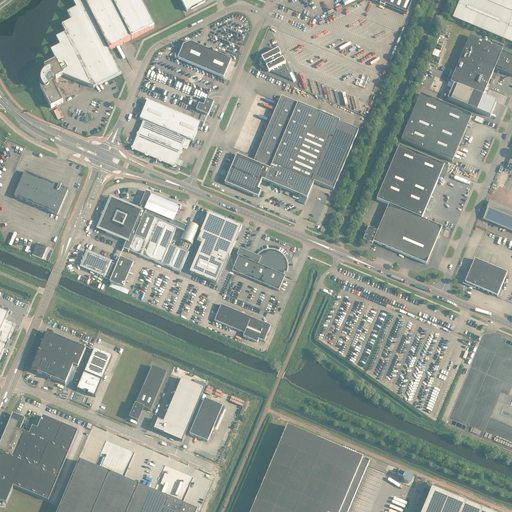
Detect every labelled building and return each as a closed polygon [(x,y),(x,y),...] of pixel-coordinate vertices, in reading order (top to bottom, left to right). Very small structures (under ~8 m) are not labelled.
[(181,14),(174,0),(72,0),(76,8),(67,12),(71,20),(62,25),(65,33),(56,37),(60,45),(51,50),(56,60),(44,66),(47,71),(43,73),(42,75),(41,81),(42,85),(40,86),(51,108),(63,102),(54,84),(57,82),(58,81),(56,80),(56,78),(63,75),(66,76),(93,87),(121,73),(110,50),(181,14)] [(180,0),(186,11),(205,2),(205,1),(204,0),(180,0)] [(412,0),(375,0),(381,2),(380,3),(387,6),(387,5),(406,13),(412,0)] [(511,0),(460,0),(453,18),(511,42),(511,0)] [(502,50),(470,37),(451,82),(454,83),(454,84),(447,99),(477,111),(483,96),(494,69),(511,76),(511,75),(511,71),(511,56),(501,52),(502,50)] [(184,44),(178,58),(224,78),(231,59),(213,51),(212,48),(208,49),(190,42),(184,44)] [(262,59),(259,67),(268,70),(269,72),(270,71),(292,81),(284,64),(286,63),(283,58),(281,59),(279,55),(281,54),(278,49),(261,58),(262,59)] [(401,140),(452,161),(471,116),(420,95),(401,140)] [(258,189),(262,179),(265,181),(300,196),(307,198),(340,121),(281,96),(254,162),(237,155),(225,183),(258,197),(261,190),(258,189)] [(208,115),(214,101),(209,99),(207,98),(204,105),(199,103),(196,110),(203,113),(208,115)] [(204,124),(148,100),(140,119),(145,121),(144,121),(144,122),(139,133),(140,134),(139,136),(138,136),(134,147),(134,149),(145,153),(146,153),(148,154),(148,155),(159,159),(160,159),(162,159),(162,161),(173,165),(175,164),(179,154),(179,152),(180,151),(181,150),(183,146),(184,147),(185,147),(186,147),(186,146),(187,146),(189,140),(193,141),(198,129),(202,130),(204,124)] [(59,108),(54,111),(58,119),(63,116),(59,108)] [(370,242),(372,243),(373,242),(426,264),(442,227),(422,219),(444,165),(399,146),(377,199),(389,204),(379,228),(375,227),(371,229),(368,228),(366,232),(364,233),(365,235),(363,239),(366,241),(367,243),(370,242)] [(15,196),(57,214),(68,190),(61,187),(62,185),(61,183),(59,184),(58,186),(25,172),(15,196)] [(186,226),(180,223),(179,223),(179,221),(175,220),(174,219),(176,214),(177,215),(177,214),(177,213),(178,211),(177,211),(179,207),(152,195),(151,197),(149,196),(151,193),(146,191),(140,206),(141,207),(140,209),(139,212),(113,201),(109,212),(107,211),(107,210),(106,212),(105,215),(104,217),(105,216),(107,217),(102,228),(107,230),(106,232),(121,239),(122,236),(127,238),(122,248),(123,249),(124,249),(129,251),(128,252),(129,251),(161,264),(180,272),(189,252),(170,244),(176,228),(178,229),(184,231),(180,240),(181,240),(179,247),(188,251),(191,244),(192,245),(198,231),(199,227),(187,222),(186,226)] [(300,196),(298,201),(304,204),(307,198),(300,196)] [(511,211),(490,202),(483,218),(511,230),(511,211)] [(237,224),(209,212),(203,227),(203,226),(200,232),(201,233),(197,242),(202,244),(190,272),(217,284),(225,264),(228,255),(229,256),(236,240),(238,236),(237,236),(240,230),(242,226),(237,224)] [(32,254),(32,255),(42,259),(47,247),(37,243),(32,254)] [(240,248),(237,256),(238,256),(234,266),(233,267),(234,267),(233,268),(234,268),(233,268),(232,271),(279,291),(285,276),(285,275),(283,275),(285,272),(286,272),(287,270),(287,267),(287,264),(286,261),(285,258),(283,256),(281,254),(279,252),(276,251),(273,250),(270,250),(267,250),(264,251),(262,252),(259,254),(257,256),(256,255),(252,254),(242,249),(240,248)] [(88,253),(82,266),(104,276),(106,273),(112,275),(110,281),(110,282),(123,287),(133,262),(120,257),(117,263),(114,261),(106,258),(95,253),(95,254),(94,256),(88,253)] [(465,283),(497,296),(507,273),(475,259),(465,283)] [(214,320),(244,333),(243,336),(257,342),(259,339),(264,341),(271,326),(220,304),(219,305),(221,305),(214,320)] [(0,310),(0,342),(7,346),(8,344),(8,343),(9,341),(8,341),(6,340),(12,327),(4,324),(4,323),(5,321),(8,314),(0,310)] [(47,336),(34,368),(35,372),(65,384),(73,366),(78,368),(86,349),(51,334),(47,336)] [(84,373),(77,389),(85,393),(86,391),(88,392),(88,394),(95,397),(102,381),(101,380),(102,379),(102,380),(112,356),(94,349),(85,372),(85,373),(84,373)] [(138,421),(143,408),(151,411),(167,372),(152,366),(130,418),(138,421)] [(182,441),(204,388),(193,384),(181,379),(163,422),(158,420),(154,430),(182,441)] [(223,406),(205,398),(189,434),(207,442),(223,406)] [(24,419),(21,418),(21,417),(21,416),(20,416),(19,416),(19,417),(16,416),(16,415),(1,451),(0,450),(0,501),(6,503),(13,486),(48,501),(78,431),(43,416),(37,428),(36,431),(31,429),(29,434),(20,430),(24,419)] [(348,511),(370,461),(364,459),(364,460),(363,459),(363,458),(287,426),(250,511),(348,511)] [(80,461),(58,511),(196,511),(197,511),(182,504),(168,498),(154,492),(123,479),(95,467),(80,461)] [(414,480),(414,478),(413,476),(411,475),(409,475),(408,475),(407,475),(406,476),(405,477),(404,478),(404,479),(404,480),(404,481),(404,482),(405,483),(407,485),(409,485),(410,485),(411,484),(413,484),(414,482),(414,480)] [(487,511),(432,489),(422,511),(487,511)]
